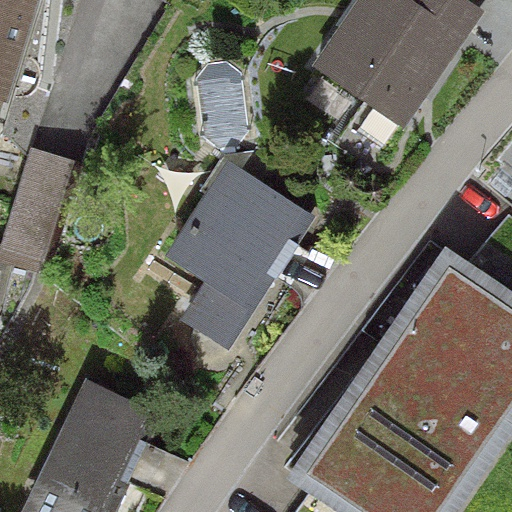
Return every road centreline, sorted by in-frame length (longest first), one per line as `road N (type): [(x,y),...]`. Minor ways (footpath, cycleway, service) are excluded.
road 1 (residential): [(201,511),(337,311),(511,104)]
road 2 (residential): [(113,0),(65,123)]
